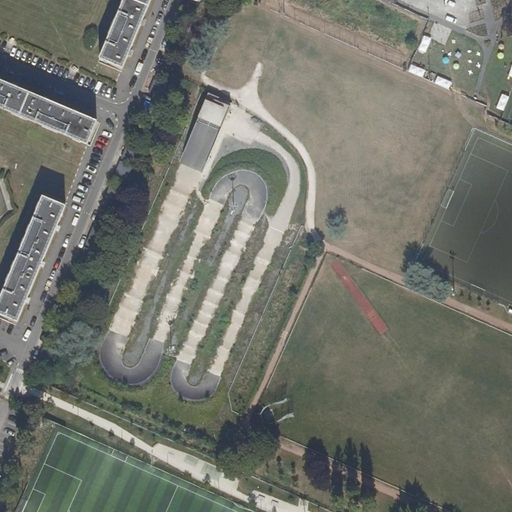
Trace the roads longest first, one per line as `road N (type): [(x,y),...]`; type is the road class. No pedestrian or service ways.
road 1 (residential): [(0,421),(126,112)]
road 2 (residential): [(126,112),(0,59)]
road 3 (residential): [(126,112),(174,0)]
